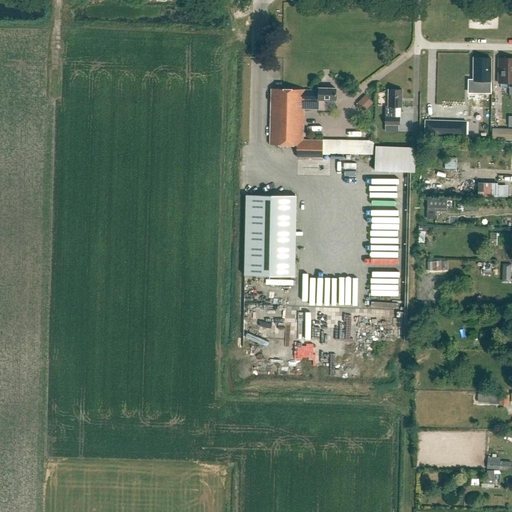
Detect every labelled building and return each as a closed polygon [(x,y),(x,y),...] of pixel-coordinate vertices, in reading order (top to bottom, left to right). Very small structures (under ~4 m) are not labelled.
[(470,81),(470,93),(489,93),(490,81),(490,59),(475,59),(475,81),(470,81)] [(511,95),(511,59),(499,59),(499,83),(508,83),(508,95),(511,95)] [(322,141),(303,141),(304,102),(319,102),(319,100),(328,100),(328,105),(335,105),(335,100),(336,100),(336,89),(319,89),(319,91),(305,90),(272,89),(270,145),(298,146),(298,156),(322,157),(322,141)] [(396,117),(396,107),(402,107),(402,90),(389,90),(389,107),(386,107),(386,125),(399,125),(399,117),(396,117)] [(364,95),(354,102),(360,111),(370,103),(364,95)] [(438,121),(438,135),(466,136),(466,122),(438,121)] [(511,140),(511,128),(492,128),(491,140),(511,140)] [(508,147),(508,152),(511,151),(511,141),(499,142),(499,148),(508,147)] [(414,172),(415,147),(375,146),(374,171),(414,172)] [(443,158),(443,168),(455,168),(455,158),(443,158)] [(432,189),(454,190),(454,181),(432,181),(432,189)] [(497,197),(497,183),(477,183),(477,197),(497,197)] [(295,277),(296,196),(246,195),(244,276),(295,277)] [(427,211),(446,211),(446,199),(427,199),(427,211)] [(510,282),(510,264),(502,263),(501,281),(510,282)] [(320,363),(320,337),(311,337),(310,363),(320,363)] [(500,403),(509,403),(509,395),(500,395),(500,403)] [(511,461),(498,461),(498,456),(485,456),(485,468),(511,467),(511,461)]
